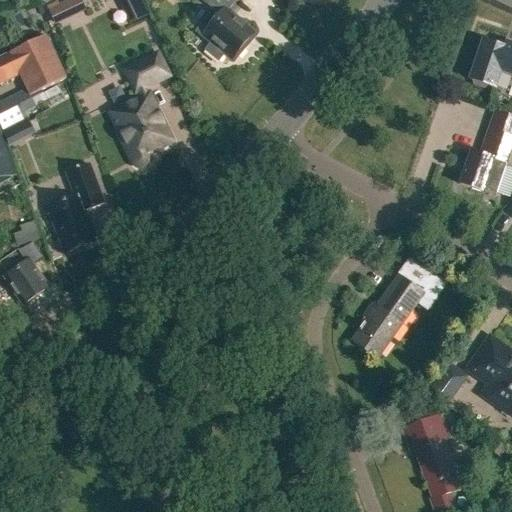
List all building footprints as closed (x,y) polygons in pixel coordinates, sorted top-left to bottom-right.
[(63,22),(94,9),(89,0),(59,14),(63,22)] [(116,0),(129,25),(148,15),(140,0),(116,0)] [(222,8),(228,0),(230,0),(234,3),(235,0),(200,0),(216,13),(212,18),(209,16),(209,17),(210,17),(215,21),(203,35),(198,31),(198,30),(197,30),(203,35),(203,36),(211,43),(204,51),(217,62),(224,54),(231,60),(233,57),(238,58),(244,51),(242,47),(252,35),(236,21),(237,21),(222,8)] [(66,80),(46,37),(0,58),(0,85),(20,76),(27,91),(30,97),(66,80)] [(482,41),(468,80),(470,80),(472,85),(482,89),(487,86),(495,89),(501,73),(511,77),(511,44),(505,43),(503,48),(482,41)] [(126,149),(133,164),(134,165),(135,166),(137,167),(139,168),(140,168),(142,168),(144,167),(146,166),(147,165),(148,164),(149,162),(150,161),(150,159),(150,157),(149,155),(149,154),(149,153),(149,152),(149,151),(154,149),(155,150),(156,150),(157,150),(172,143),(148,96),(147,97),(143,90),(167,77),(156,55),(124,71),(135,94),(137,93),(141,100),(111,115),(120,133),(116,135),(124,150),(126,149)] [(27,91),(0,103),(0,128),(2,133),(27,120),(26,118),(37,112),(30,97),(27,91)] [(471,153),(460,186),(483,194),(495,198),(507,165),(494,161),(497,153),(502,155),(505,144),(487,137),(480,156),(479,156),(471,153)] [(52,222),(65,255),(97,242),(85,212),(103,205),(88,165),(66,174),(75,197),(43,210),(48,223),(52,222)] [(21,232),(12,235),(17,247),(39,239),(33,220),(19,224),(21,232)] [(18,252),(0,264),(0,269),(6,278),(4,279),(7,283),(5,284),(10,291),(12,290),(21,303),(26,304),(38,295),(39,297),(47,292),(45,290),(48,289),(32,266),(42,259),(32,244),(18,252)] [(376,307),(371,305),(361,319),(366,321),(350,343),(376,362),(424,295),(398,276),(376,307)] [(511,354),(490,339),(467,370),(489,385),(482,395),(511,416),(511,354)] [(440,416),(402,430),(410,452),(414,451),(432,501),(430,502),(434,511),(442,511),(455,508),(450,495),(461,491),(442,440),(449,438),(440,416)]
